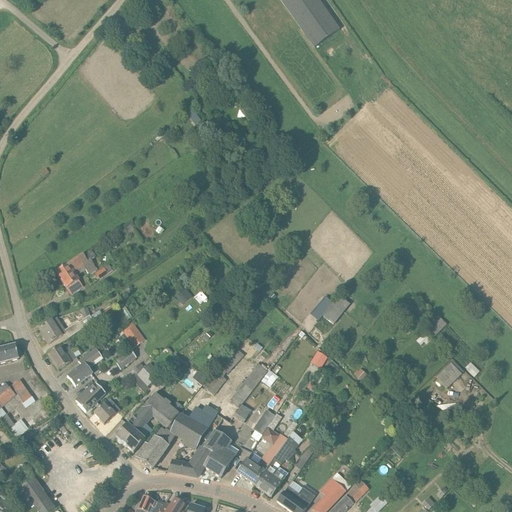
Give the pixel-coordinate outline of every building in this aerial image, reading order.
[(280,0),(315,49),(339,31),(317,0),(280,0)] [(195,110),(188,113),(194,125),(202,122),(195,110)] [(69,293),(81,285),(79,282),(79,281),(74,274),(83,268),(88,277),(93,274),(94,275),(94,276),(98,282),(111,273),(108,268),(104,271),(103,270),(98,273),(93,265),(98,262),(90,250),(56,273),(69,293)] [(186,288),(176,295),(182,304),(193,297),(186,288)] [(318,321),(334,304),(327,297),(311,314),(318,321)] [(325,317),(335,325),(350,307),(340,299),(325,317)] [(127,321),(132,317),(123,304),(118,308),(127,321)] [(103,316),(113,310),(111,306),(101,312),(103,316)] [(78,323),(64,331),(66,333),(65,334),(68,339),(93,323),(89,317),(79,324),(78,323)] [(427,328),(434,337),(447,326),(439,317),(427,328)] [(61,337),(65,334),(66,333),(64,331),(57,320),(51,322),(51,321),(38,330),(48,345),(61,337)] [(134,347),(144,340),(131,323),(121,330),(122,332),(134,347)] [(84,344),(98,335),(92,325),(78,334),(84,344)] [(129,351),(134,347),(122,332),(122,333),(123,335),(116,341),(121,348),(125,346),(129,351)] [(0,422),(15,441),(37,424),(33,419),(25,424),(21,420),(15,425),(7,415),(6,415),(5,413),(19,401),(15,397),(16,396),(5,384),(0,388),(0,364),(19,360),(15,346),(0,349),(0,422)] [(64,351),(61,346),(47,355),(58,371),(76,358),(70,348),(64,351)] [(95,350),(78,363),(81,367),(67,378),(75,388),(93,375),(89,370),(95,365),(92,361),(99,355),(95,350)] [(218,372),(225,378),(245,356),(238,350),(218,372)] [(114,363),(120,371),(136,359),(130,351),(114,363)] [(312,361),(319,365),(324,358),(317,353),(312,361)] [(436,378),(447,390),(461,376),(464,373),(453,362),(436,378)] [(476,377),(480,371),(470,364),(466,370),(476,377)] [(254,391),(267,373),(258,365),(244,383),(254,391)] [(142,370),(136,375),(143,383),(147,387),(157,378),(147,366),(144,368),(142,370)] [(270,388),(279,377),(270,370),(261,381),(270,388)] [(361,383),(368,377),(360,370),(358,372),(357,371),(353,375),(361,383)] [(136,375),(131,380),(139,388),(143,383),(136,375)] [(196,384),(200,387),(207,379),(203,376),(196,384)] [(26,408),(35,402),(21,380),(12,385),(26,408)] [(86,392),(75,402),(78,404),(77,405),(85,414),(105,395),(96,385),(95,385),(95,384),(86,392)] [(166,430),(171,426),(179,415),(173,410),(169,407),(171,405),(165,400),(164,402),(155,394),(146,404),(142,409),(152,418),(166,430)] [(120,411),(110,400),(94,414),(104,426),(120,411)] [(214,432),(223,418),(217,415),(218,413),(214,410),(206,406),(203,412),(195,408),(189,420),(214,432)] [(250,414),(240,408),(239,407),(233,416),(244,423),(250,414)] [(152,418),(142,409),(141,409),(127,425),(115,439),(126,448),(138,434),(146,426),(152,419),(152,418)] [(254,431),(262,437),(273,420),(266,414),(254,431)] [(152,471),(168,447),(169,448),(176,438),(183,443),(181,446),(195,453),(202,441),(206,443),(214,432),(189,420),(181,415),(173,428),(171,426),(166,430),(166,431),(165,430),(165,431),(162,429),(155,438),(154,438),(148,446),(146,445),(135,459),(152,471)] [(294,467),(300,471),(329,430),(322,425),(310,437),(315,440),(309,449),(308,449),(299,459),(294,467)] [(126,448),(133,455),(145,441),(145,440),(153,432),(146,426),(138,434),(126,448)] [(214,432),(206,443),(203,449),(212,455),(203,468),(220,479),(235,456),(227,451),(232,444),(214,432)] [(279,468),(281,466),(285,461),(287,463),(296,453),(294,451),(298,448),(289,438),(291,434),(288,432),(285,436),(288,439),(282,447),(265,472),(262,476),(279,488),(285,479),(284,478),(286,474),(279,468)] [(273,447),(271,446),(268,452),(267,452),(257,467),(265,472),(282,447),(276,443),(273,447)] [(198,478),(198,477),(203,468),(212,455),(203,449),(199,447),(187,465),(183,464),(172,462),(168,473),(181,475),(197,479),(197,478),(198,478)] [(254,487),(262,476),(265,472),(257,467),(247,459),(236,475),(254,487)] [(327,511),(345,493),(350,487),(337,475),(320,492),(325,497),(312,510),(314,511),(327,511)] [(271,499),(279,488),(262,476),(254,487),(271,499)] [(6,497),(14,504),(39,486),(34,478),(6,497)] [(394,495),(399,490),(393,484),(389,488),(394,495)] [(288,488),(277,503),(288,511),(304,511),(316,495),(304,486),(298,495),(288,488)] [(346,511),(363,494),(356,487),(331,511),(346,511)] [(436,496),(440,500),(448,492),(444,488),(436,496)] [(374,511),(378,511),(394,497),(388,490),(370,508),(373,510),(374,511)] [(138,511),(139,511),(160,511),(163,507),(143,498),(138,511)] [(423,503),(429,510),(435,505),(430,498),(423,503)] [(163,507),(160,511),(181,511),(185,507),(175,501),(168,511),(167,511),(163,509),(164,507),(163,507)]
